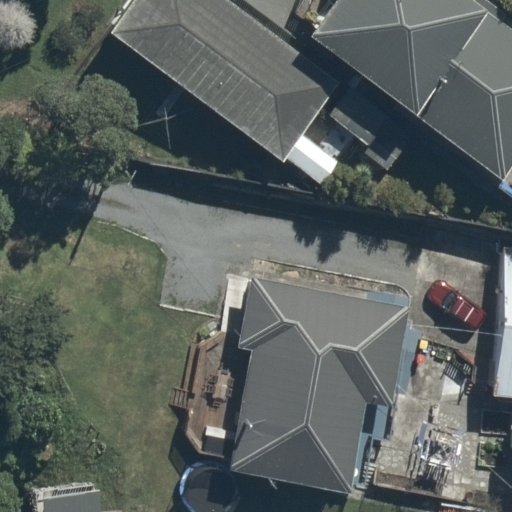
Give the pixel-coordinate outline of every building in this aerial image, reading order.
[(233,0),(106,0),(95,15),(312,175),(336,143),(295,112),(327,69),(233,0)] [(243,0),(266,16),(276,0),(243,0)] [(511,18),(487,0),(303,0),(290,18),(495,174),(511,151),(511,18)] [(511,250),(488,248),(473,384),(511,388),(511,250)] [(398,297),(232,263),(216,337),(245,343),(223,447),(337,470),(356,379),(380,384),(398,297)] [(495,485),(511,487),(511,391),(505,391),(495,485)] [(482,404),(432,395),(415,497),(466,505),(482,404)] [(511,511),(511,487),(495,485),(491,511),(511,511)]
